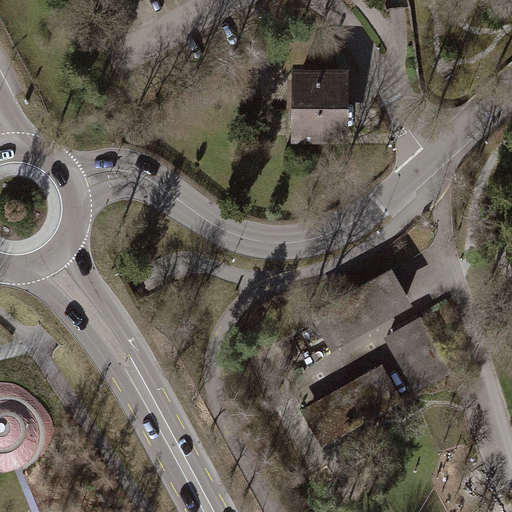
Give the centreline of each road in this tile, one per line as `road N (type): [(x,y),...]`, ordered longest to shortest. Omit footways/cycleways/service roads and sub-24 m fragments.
road 1 (tertiary): [(134,173),(229,234),(256,243),(317,238),(376,207),(511,84)]
road 2 (secondary): [(23,269),(137,380)]
road 3 (secondary): [(137,380),(69,238)]
road 4 (secondary): [(137,380),(211,511)]
